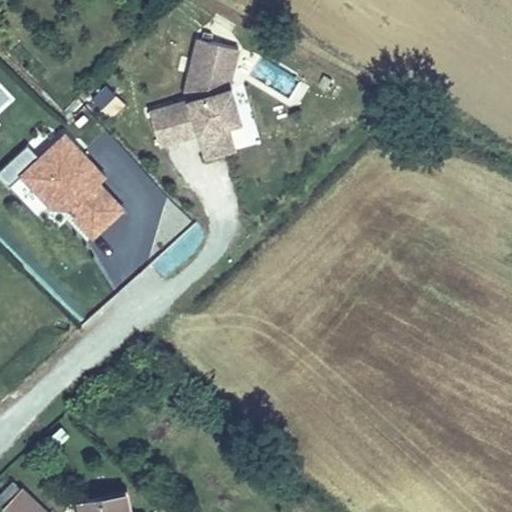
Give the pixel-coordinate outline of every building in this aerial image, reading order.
[(242,46),(197,33),(182,88),(184,96),(148,108),(160,144),(197,132),(204,153),(233,144),(226,122),(243,117),(232,82),(242,46)] [(108,118),(126,103),(107,81),(89,97),(108,118)] [(65,126),(17,172),(49,206),(67,205),(92,232),(121,205),(97,180),(107,170),(65,126)] [(0,483),(0,508),(3,511),(43,511),(7,477),(0,483)] [(124,511),(120,487),(72,496),(75,511),(124,511)]
